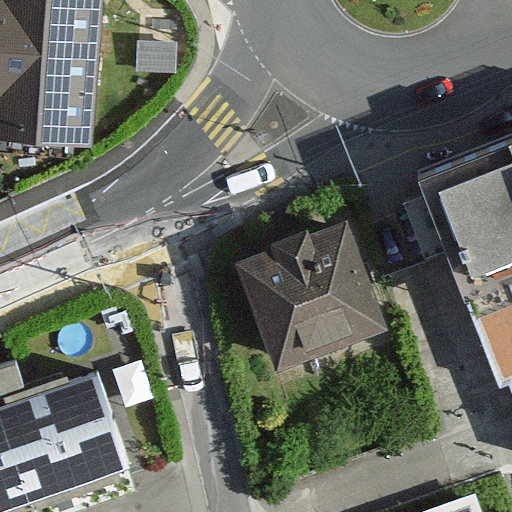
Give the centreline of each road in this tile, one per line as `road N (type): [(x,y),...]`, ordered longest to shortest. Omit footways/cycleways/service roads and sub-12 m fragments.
road 1 (residential): [(227,511),(157,209)]
road 2 (tertiary): [(325,65),(244,152),(157,209)]
road 3 (primary): [(325,65),(356,83),(426,88),(487,54)]
road 4 (tertiary): [(157,209),(0,276)]
